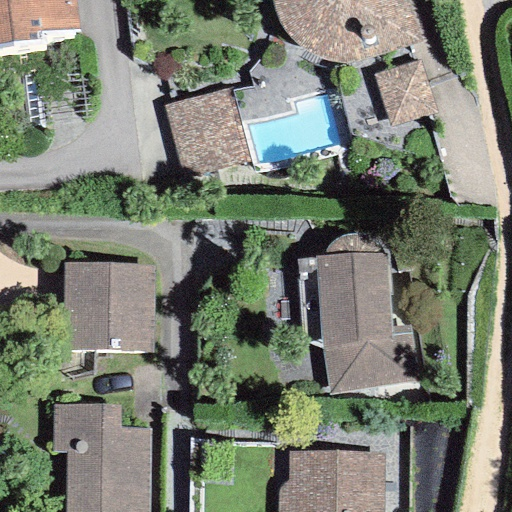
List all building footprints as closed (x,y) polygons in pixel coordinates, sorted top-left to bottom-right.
[(0,0),(0,47),(37,43),(36,32),(78,27),(74,0),(0,0)] [(403,0),(274,0),(276,13),(282,32),(299,48),(317,57),(333,61),(352,60),(417,43),(403,0)] [(417,61),(373,75),(391,128),(434,113),(417,61)] [(231,89),(164,107),(184,180),(250,162),(231,89)] [(293,261),(305,344),(321,342),(328,393),(415,381),(411,324),(390,325),(384,256),(382,246),(375,239),(365,235),(352,234),(341,236),(331,243),(325,249),(324,257),(293,261)] [(152,266),(65,266),(64,350),(151,351),(152,266)] [(119,407),(53,406),(52,452),(64,452),(63,511),(147,511),(149,431),(118,430),(119,407)] [(381,511),(382,454),(286,452),(287,479),(275,490),(275,511),(381,511)]
